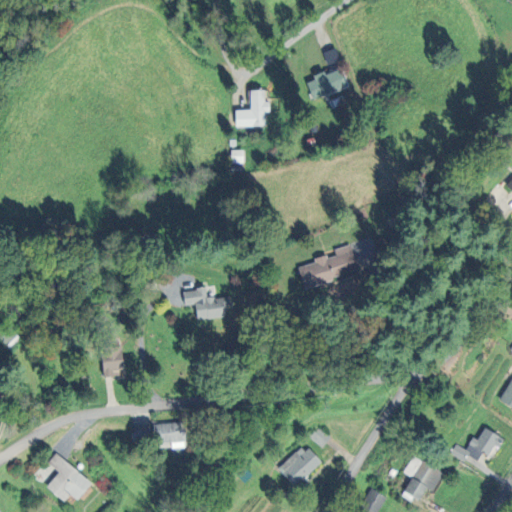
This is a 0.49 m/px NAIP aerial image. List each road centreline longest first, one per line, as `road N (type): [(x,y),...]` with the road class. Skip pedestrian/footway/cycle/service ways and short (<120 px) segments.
road 1 (residential): [(0,456),(63,418),(96,410),(352,398),(411,386),(511,292)]
road 2 (residential): [(329,511),(411,386)]
road 3 (residential): [(243,70),(346,0)]
